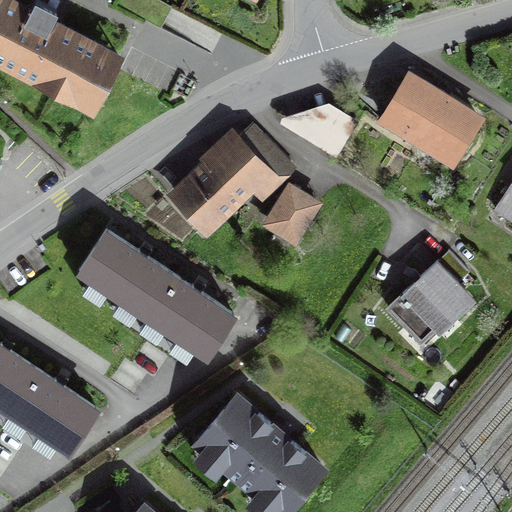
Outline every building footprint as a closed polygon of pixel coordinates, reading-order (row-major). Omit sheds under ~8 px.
[(132,55),(20,0),(0,0),(0,70),(101,117),(132,55)] [(234,0),(254,10),(259,0),(234,0)] [(456,152),(478,115),(434,89),(428,100),(404,86),(385,117),(433,148),(438,141),(456,152)] [(287,119),(338,150),(355,122),(328,106),(287,119)] [(207,237),(254,190),(266,202),(298,166),(251,121),(200,160),(208,171),(175,198),(207,237)] [(511,233),(511,177),(487,218),(511,233)] [(301,247),(326,207),(290,184),(265,225),(301,247)] [(150,314),(178,271),(107,225),(79,269),(150,314)] [(475,294),(438,255),(386,305),(423,343),(475,294)] [(178,271),(150,314),(207,351),(235,308),(178,271)] [(0,403),(11,411),(39,366),(0,342),(0,403)] [(98,403),(39,366),(11,411),(71,447),(98,403)] [(261,511),(289,511),(329,466),(232,382),(180,441),(261,511)] [(156,511),(139,497),(126,511),(156,511)]
